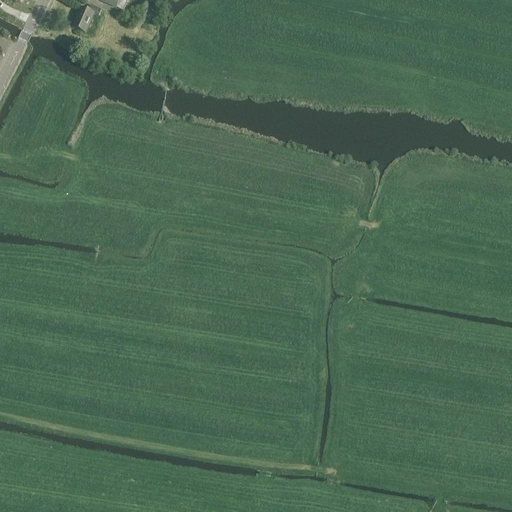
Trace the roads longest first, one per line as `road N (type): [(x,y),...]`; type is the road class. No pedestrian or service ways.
road 1 (track): [(511,241),(384,227),(360,284),(337,471),(0,407)]
road 2 (track): [(384,227),(51,155),(0,156)]
road 3 (track): [(337,471),(445,488),(441,511)]
